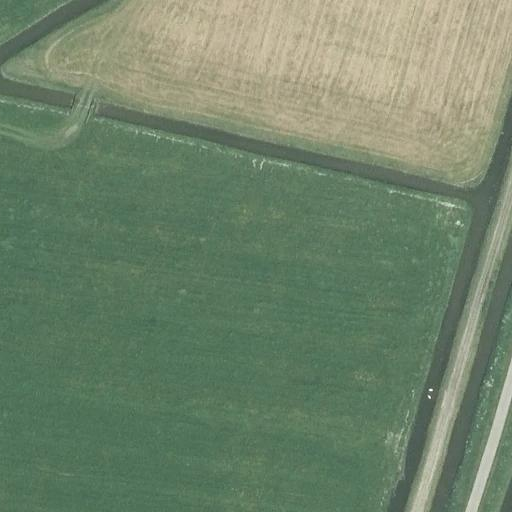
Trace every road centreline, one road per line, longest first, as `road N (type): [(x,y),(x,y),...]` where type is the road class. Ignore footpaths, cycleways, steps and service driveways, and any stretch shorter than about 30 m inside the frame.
road 1 (track): [(511,192),(417,511)]
road 2 (unclassified): [(470,511),(511,373)]
